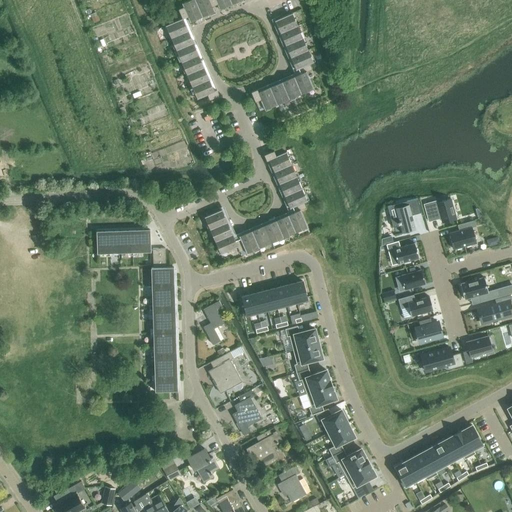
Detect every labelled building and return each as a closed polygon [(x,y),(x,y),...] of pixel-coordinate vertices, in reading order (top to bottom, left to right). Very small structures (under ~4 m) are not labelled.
[(194,0),(189,0),(182,3),(183,7),(187,16),(190,22),(202,17),(194,0)] [(209,0),(194,0),(202,17),(215,11),(212,6),(209,0)] [(229,0),(215,0),(217,4),(219,9),(232,4),(229,0)] [(187,16),(183,7),(178,9),(182,18),(183,18),(187,16)] [(292,13),(275,20),(280,33),(297,25),(292,14),(292,13)] [(182,18),(165,25),(171,38),(188,30),(183,18),(182,18)] [(297,25),(280,33),(285,45),(302,38),(297,25)] [(193,42),(188,30),(171,38),(176,50),(193,42)] [(302,38),(285,45),(291,57),(308,50),(302,38)] [(193,42),(176,50),(181,62),(198,55),(193,42)] [(308,50),(291,57),(296,70),(298,69),(309,64),(311,63),(313,62),(308,50)] [(198,55),(181,62),(186,74),(203,67),(198,55)] [(309,64),(298,69),(300,74),(306,71),(306,72),(312,69),(309,64)] [(186,74),(192,86),(209,79),(203,67),(186,74)] [(300,74),(294,77),(301,94),(313,88),(306,72),(306,71),(300,74)] [(294,77),(281,82),(289,99),(301,94),(294,77)] [(209,79),(192,86),(197,99),(207,95),(217,91),(216,90),(214,91),(209,79)] [(269,84),(268,85),(277,104),(289,99),(281,82),(270,87),(269,84)] [(268,85),(256,90),(260,100),(264,110),(277,104),(268,85)] [(256,90),(251,92),(255,102),(260,100),(256,90)] [(217,91),(207,95),(209,100),(219,96),(217,91)] [(260,100),(255,102),(259,112),(264,110),(260,100)] [(266,161),(269,160),(268,159),(276,156),(274,151),(264,155),(266,161)] [(276,156),(268,159),(269,160),(274,171),(291,164),(286,152),(276,156)] [(291,164),(274,171),(279,184),(296,176),(291,164)] [(279,184),(284,196),(301,188),(296,176),(279,184)] [(284,196),(290,208),(292,207),(303,202),(307,201),(301,188),(284,196)] [(407,205),(395,208),(399,226),(401,233),(415,230),(411,215),(421,213),(417,198),(406,201),(407,205)] [(436,201),(423,204),(428,221),(440,217),(442,223),(456,219),(450,199),(436,203),(436,202),(436,201)] [(303,202),(292,207),(294,212),(300,210),(302,209),(306,208),(303,202)] [(221,209),(204,217),(210,229),(227,222),(221,209)] [(294,212),(288,215),(295,232),(307,227),(300,210),(294,212)] [(275,220),(283,237),(295,232),(288,215),(275,220)] [(275,220),(263,226),(271,243),(283,237),(275,220)] [(459,231),(449,233),(453,249),(476,243),(472,227),(476,226),(474,220),(460,224),(461,230),(459,231)] [(227,222),(210,229),(215,242),(232,234),(227,222)] [(263,226),(251,231),(258,248),(271,243),(263,226)] [(120,231),(108,232),(109,254),(121,253),(120,231)] [(132,231),(120,231),(121,253),(132,253),(132,231)] [(132,231),(132,253),(144,252),(144,231),(132,231)] [(251,231),(239,236),(240,239),(245,250),(246,253),(258,248),(251,231)] [(108,232),(96,232),(97,254),(109,254),(108,232)] [(232,234),(215,242),(220,254),(237,247),(235,241),(232,234)] [(382,239),(382,245),(392,242),(391,237),(382,239)] [(498,238),(487,241),(489,246),(500,243),(498,238)] [(237,247),(239,252),(245,250),(240,239),(235,241),(237,247)] [(398,241),(386,244),(388,254),(395,252),(398,264),(418,258),(414,243),(400,247),(398,241)] [(165,249),(152,249),(153,269),(165,268),(165,249)] [(421,270),(401,275),(405,290),(425,284),(421,270)] [(151,275),(152,287),(173,286),(173,274),(151,275)] [(484,277),(460,284),(464,299),(479,295),(481,302),(499,297),(496,289),(488,292),(484,277)] [(302,281),(292,284),(297,302),(307,300),(302,281)] [(292,284),(282,286),(287,305),(297,302),(292,284)] [(152,287),(152,298),(174,298),(173,286),(152,287)] [(282,286),(272,289),(277,307),(287,305),(282,286)] [(272,289),(262,291),(267,310),(277,307),(272,289)] [(393,290),(381,293),(384,302),(396,299),(393,290)] [(262,291),(252,294),(257,313),(267,310),(262,291)] [(252,294),(242,297),(247,315),(257,313),(252,294)] [(414,294),(398,299),(401,309),(408,307),(411,316),(433,310),(429,297),(415,300),(414,294)] [(501,303),(477,309),(481,324),(511,315),(511,312),(509,301),(510,301),(511,300),(510,295),(499,298),(501,303)] [(152,298),(152,310),(174,309),(174,298),(152,298)] [(224,323),(216,309),(221,306),(219,301),(204,309),(211,323),(203,327),(213,345),(220,341),(214,329),(224,323)] [(152,310),(153,322),(174,321),(174,309),(152,310)] [(316,312),(300,317),(301,318),(302,322),(307,320),(318,317),(316,312)] [(420,326),(415,327),(420,343),(441,337),(437,321),(431,323),(430,318),(419,321),(420,326)] [(153,322),(153,333),(175,333),(174,321),(153,322)] [(297,326),(285,329),(287,336),(289,335),(299,333),(297,326)] [(299,333),(289,335),(293,350),(318,343),(314,329),(299,333)] [(153,333),(153,345),(175,344),(175,333),(153,333)] [(469,351),(463,352),(466,364),(473,362),(471,356),(492,350),(488,336),(466,342),(469,351)] [(318,343),(293,350),(297,364),(306,362),(322,358),(318,343)] [(153,345),(154,357),(176,356),(175,344),(153,345)] [(213,368),(208,371),(220,393),(233,386),(234,388),(236,390),(238,390),(240,388),(242,386),(242,384),(240,381),(241,381),(229,360),(233,358),(243,352),(239,346),(230,352),(225,354),(220,357),(210,362),(213,368)] [(449,347),(424,354),(429,370),(447,365),(447,367),(448,369),(463,365),(460,353),(453,355),(452,355),(449,347)] [(272,355),(261,357),(262,365),(274,364),(272,355)] [(154,357),(154,368),(176,368),(176,356),(154,357)] [(297,364),(294,365),(296,373),(309,369),(306,362),(297,364)] [(154,368),(154,380),(176,379),(176,368),(154,368)] [(309,369),(296,373),(299,380),(301,379),(306,393),(331,384),(326,370),(311,375),(309,369)] [(176,379),(154,380),(155,392),(177,391),(176,379)] [(331,384),(306,393),(311,407),(321,404),(336,398),(331,384)] [(232,415),(244,435),(249,432),(246,426),(260,419),(249,398),(254,395),(251,389),(237,397),(240,402),(234,406),(237,412),(232,415)] [(311,407),(309,408),(311,415),(323,410),(321,404),(311,407)] [(326,410),(312,416),(315,422),(322,419),(328,433),(348,423),(341,410),(329,416),(326,410)] [(348,423),(328,433),(335,446),(340,444),(354,437),(348,423)] [(472,425),(462,431),(472,449),(482,444),(472,425)] [(278,443),(278,442),(281,441),(274,427),(256,437),(259,443),(247,449),(258,469),(278,458),(271,446),(275,443),(276,444),(278,443)] [(306,428),(301,431),(306,441),(311,438),(306,428)] [(462,431),(452,436),(463,455),(465,459),(474,454),(472,449),(462,431)] [(452,436),(443,441),(453,460),(463,455),(452,436)] [(443,441),(433,446),(444,465),(453,460),(443,441)] [(335,446),(329,450),(332,456),(343,450),(340,444),(335,446)] [(433,446),(424,451),(434,470),(444,465),(433,446)] [(213,476),(210,472),(218,468),(212,457),(209,459),(204,449),(187,458),(194,470),(196,469),(203,482),(213,476)] [(347,456),(338,462),(345,474),(368,462),(361,449),(347,456)] [(343,450),(332,456),(336,463),(338,462),(347,456),(343,450)] [(424,451),(414,456),(425,475),(427,479),(436,474),(434,470),(424,451)] [(181,474),(171,455),(159,462),(169,481),(181,474)] [(414,456),(405,461),(415,480),(425,475),(414,456)] [(405,461),(395,467),(402,480),(405,486),(415,480),(405,461)] [(368,462),(345,474),(352,488),(360,484),(367,479),(375,475),(368,462)] [(306,494),(296,474),(300,472),(296,465),(278,475),(282,482),(277,484),(281,492),(285,490),(292,501),(306,494)] [(367,479),(360,484),(365,494),(373,490),(367,479)] [(58,511),(76,511),(85,508),(76,493),(85,489),(81,481),(67,489),(71,495),(55,505),(58,511)] [(120,490),(127,499),(138,490),(131,482),(120,490)] [(107,487),(105,495),(112,497),(114,488),(107,487)] [(223,511),(231,509),(232,511),(243,511),(232,490),(215,499),(218,504),(221,511),(223,511)] [(152,503),(138,511),(168,511),(159,495),(150,500),(152,503)] [(214,497),(206,501),(211,508),(218,504),(215,499),(214,497)] [(134,511),(130,503),(120,509),(122,511),(134,511)]
